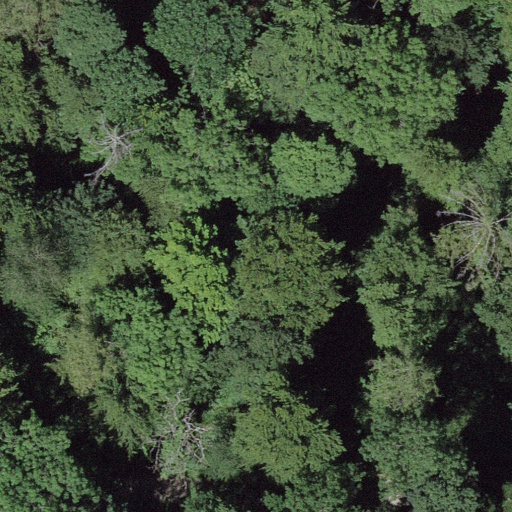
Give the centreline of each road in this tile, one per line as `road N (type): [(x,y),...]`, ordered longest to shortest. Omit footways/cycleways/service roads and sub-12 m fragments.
road 1 (track): [(67,478),(242,410),(326,358),(352,326),(511,3)]
road 2 (track): [(0,471),(269,494),(415,495),(511,485)]
